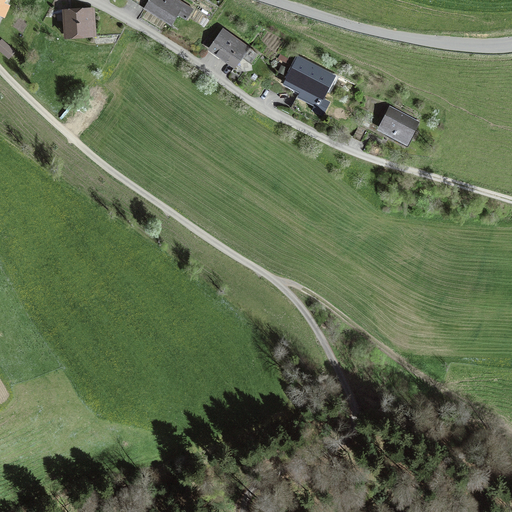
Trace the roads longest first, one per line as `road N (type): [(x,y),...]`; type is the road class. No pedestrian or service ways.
road 1 (track): [(245,511),(254,485),(338,444),(353,425),(352,402),(323,342),(279,283),(126,181),(0,68)]
road 2 (track): [(90,0),(321,137),(511,200)]
road 3 (unclassified): [(272,0),(420,40),(511,43)]
